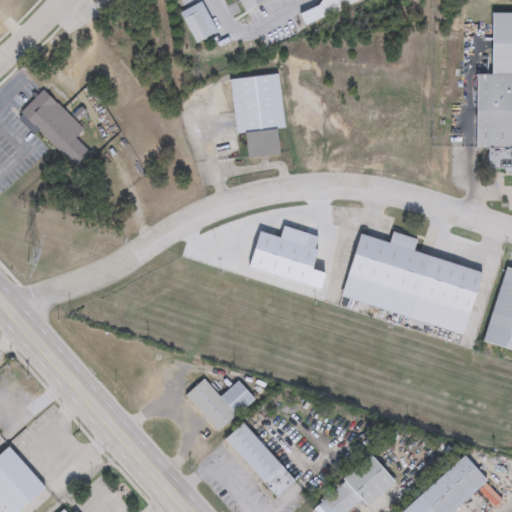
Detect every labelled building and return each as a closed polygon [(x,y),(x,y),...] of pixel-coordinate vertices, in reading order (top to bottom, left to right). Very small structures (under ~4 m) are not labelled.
[(235,0),(264,0),(265,1),(243,13),(235,0)] [(360,0),(301,26),(294,9),(315,0),(360,0)] [(177,13),(199,2),(214,33),(192,44),(177,13)] [(490,14),(511,14),(511,171),(485,171),(485,149),(473,149),(473,76),(490,76),(490,14)] [(229,79),(279,76),(283,129),(272,130),(274,155),(244,157),(242,134),(233,135),(229,79)] [(82,130),(74,139),(91,156),(75,171),(18,114),(42,90),(82,130)] [(260,232),(321,236),(319,267),(258,263),(260,232)] [(356,235),(387,243),(390,233),(416,240),(413,253),(426,257),(411,318),(339,300),(356,235)] [(511,272),(511,353),(482,345),(502,270),(511,272)] [(184,396),(202,380),(218,398),(237,382),(254,401),(216,433),(184,396)] [(223,440),(242,424),(293,484),(274,500),(223,440)] [(28,504),(8,481),(0,488),(0,455),(9,448),(45,489),(28,504)] [(360,503),(349,511),(321,511),(315,505),(370,457),(393,484),(365,509),(360,503)] [(486,483),(453,511),(401,511),(464,458),(486,483)]
